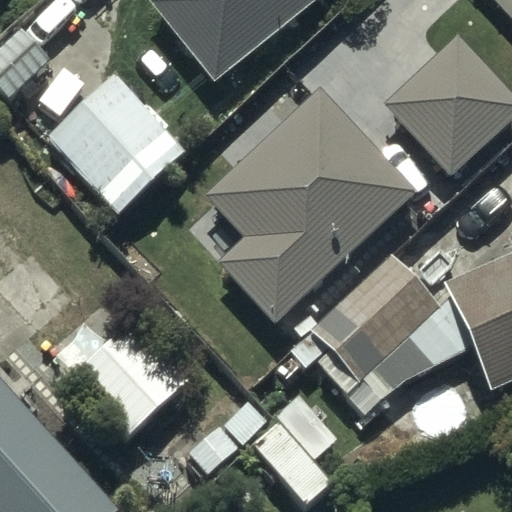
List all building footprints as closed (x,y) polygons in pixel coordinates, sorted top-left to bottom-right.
[(315,0),(157,0),(150,6),(211,83),(315,0)] [(0,51),(0,96),(8,105),(47,73),(17,37),(0,51)] [(511,120),(511,105),(454,44),(381,113),(402,135),(376,159),(421,206),(511,120)] [(181,158),(110,83),(45,145),(116,220),(181,158)] [(216,268),(271,329),(411,201),(316,98),(202,202),(241,245),(216,268)] [(469,355),(486,397),(511,386),(511,259),(442,288),(449,306),(437,312),(385,260),(287,357),(304,374),(324,353),(360,389),(375,407),(401,385),(469,355)] [(185,386),(128,328),(67,389),(124,446),(185,386)] [(107,511),(0,389),(0,511),(107,511)] [(208,481),(264,427),(246,407),(189,461),(208,481)] [(273,428),(249,450),(303,511),(327,490),(273,428)]
